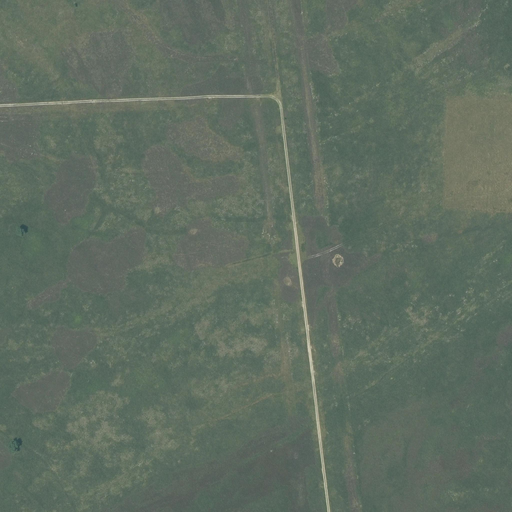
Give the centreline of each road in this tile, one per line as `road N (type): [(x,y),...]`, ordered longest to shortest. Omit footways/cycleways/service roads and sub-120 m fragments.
road 1 (track): [(279,96),(328,511)]
road 2 (track): [(279,96),(0,105)]
